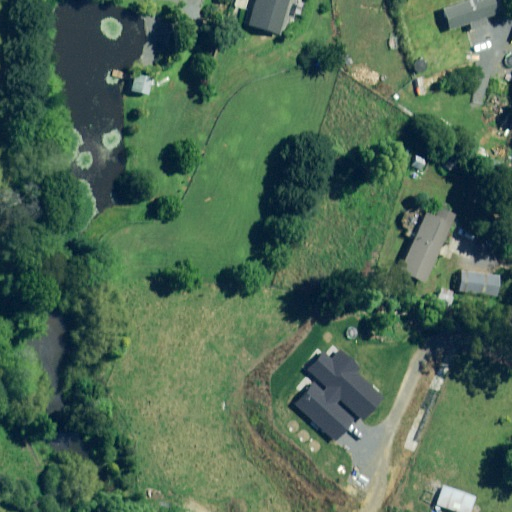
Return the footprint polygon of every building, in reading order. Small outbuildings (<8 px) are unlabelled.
[(252,0),(244,25),(277,34),(286,0),(252,0)] [(494,16),(488,0),(468,0),(439,9),(445,31),(494,16)] [(421,60),(420,60),(419,60),(418,60),(417,60),(416,61),(414,61),(413,62),(412,63),(412,64),(411,66),(411,67),(411,68),(411,70),(412,71),(412,72),(413,73),(414,74),(415,75),(417,76),(418,76),(419,76),(421,76),(422,75),(423,74),(424,74),(425,72),(426,71),(427,70),(427,69),(427,67),(427,66),(426,64),(425,63),(425,62),(424,61),(422,61),(421,60)] [(153,80),(136,75),(132,91),(149,96),(153,80)] [(450,225),(423,212),(411,238),(396,272),(424,285),(450,225)] [(498,276),(458,272),(455,292),(496,297),(498,276)] [(467,511),(472,498),(440,487),(434,505),(452,511),(467,511)]
